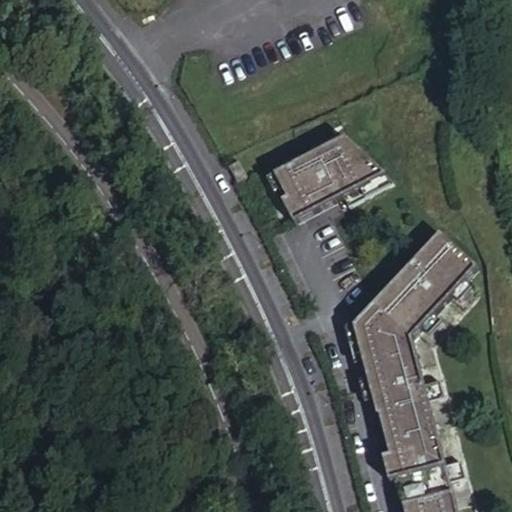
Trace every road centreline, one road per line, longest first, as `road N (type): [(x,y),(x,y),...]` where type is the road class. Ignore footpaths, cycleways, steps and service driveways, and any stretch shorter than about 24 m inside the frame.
road 1 (tertiary): [(325,511),(260,305),(147,98),(67,0)]
road 2 (tertiary): [(264,511),(243,419),(150,229),(0,58)]
